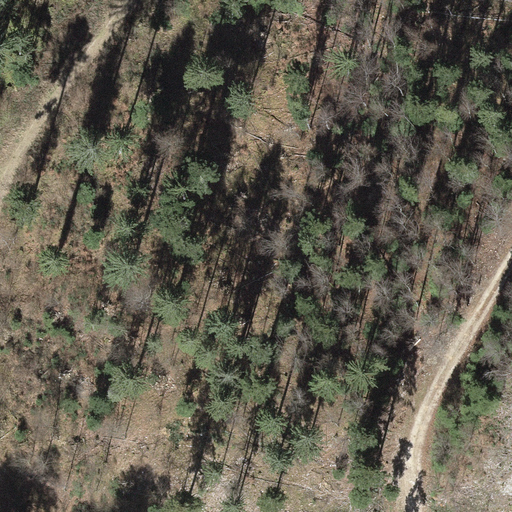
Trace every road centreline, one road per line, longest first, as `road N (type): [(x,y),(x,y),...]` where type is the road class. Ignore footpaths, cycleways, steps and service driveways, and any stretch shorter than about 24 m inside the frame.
road 1 (track): [(415,511),(414,460),(425,413),(511,264)]
road 2 (track): [(0,204),(129,0)]
